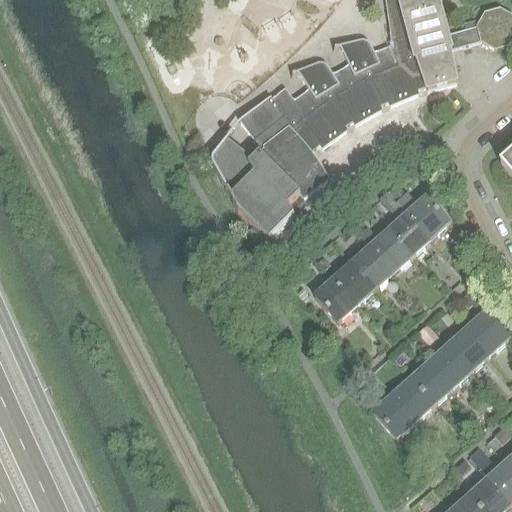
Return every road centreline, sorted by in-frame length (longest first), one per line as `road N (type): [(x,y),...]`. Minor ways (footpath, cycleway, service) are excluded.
road 1 (trunk): [(90,511),(0,310)]
road 2 (residential): [(511,278),(458,164),(466,142),(511,101)]
road 3 (trunk): [(49,511),(0,399)]
